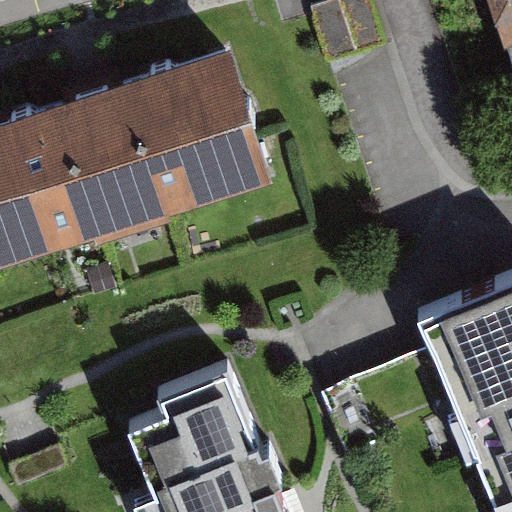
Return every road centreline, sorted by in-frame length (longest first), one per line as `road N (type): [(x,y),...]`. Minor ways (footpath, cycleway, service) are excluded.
road 1 (residential): [(399,0),(471,243)]
road 2 (residential): [(471,243),(319,317)]
